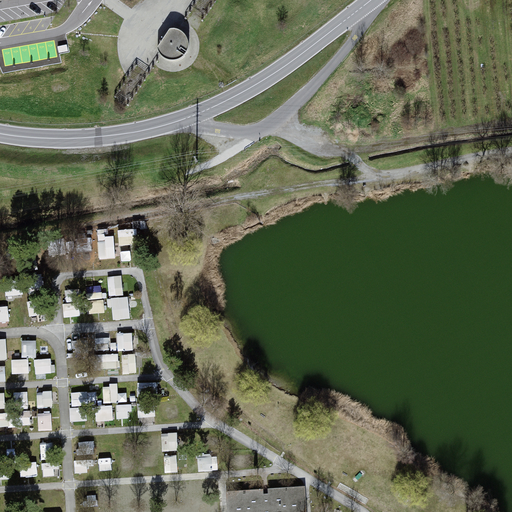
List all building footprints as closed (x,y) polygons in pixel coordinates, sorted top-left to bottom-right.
[(197,0),(191,11),(202,19),(214,0),(197,0)] [(186,56),(189,51),(189,45),(188,40),(185,35),(180,32),(175,30),(169,30),(156,50),(159,55),(162,59),(167,62),(172,63),(177,62),(182,60),(186,56)] [(128,80),(117,97),(128,104),(148,73),(137,66),(128,80)] [(119,243),(137,242),(137,226),(118,227),(119,243)] [(115,255),(114,232),(99,233),(100,256),(115,255)] [(122,259),(131,258),(131,248),(121,248),(122,259)] [(109,293),(123,293),(123,273),(108,273),(109,293)] [(88,284),(88,296),(102,296),(102,284),(88,284)] [(130,316),(130,294),(112,295),(112,317),(130,316)] [(89,296),(88,310),(104,311),(105,297),(89,296)] [(65,301),(66,314),(82,312),(80,299),(65,301)] [(0,323),(9,323),(8,304),(0,304),(0,323)] [(117,330),(118,348),(133,347),(132,330),(117,330)] [(91,331),(74,331),(73,344),(90,344),(91,331)] [(36,337),(22,338),(23,355),(37,354),(36,337)] [(117,364),(117,351),(98,352),(98,364),(117,364)] [(123,371),(137,370),(136,351),(122,352),(123,371)] [(12,357),(13,377),(29,377),(29,356),(12,357)] [(52,356),(35,356),(35,371),(52,371),(52,356)] [(138,394),(158,394),(158,379),(138,380),(138,394)] [(104,400),(127,399),(127,391),(118,391),(118,382),(103,383),(104,400)] [(38,405),(53,404),(53,388),(37,389),(38,405)] [(27,389),(14,389),(15,404),(27,403),(27,389)] [(95,389),(71,390),(72,419),(86,419),(86,403),(96,403),(95,389)] [(130,402),(117,402),(118,416),(130,415),(130,402)] [(97,418),(114,418),(113,403),(97,403),(97,418)] [(39,428),(52,427),(51,409),(38,410),(39,428)] [(8,411),(0,411),(0,424),(8,424),(8,411)] [(178,448),(177,430),(162,430),(162,448),(178,448)] [(42,440),(41,450),(55,451),(56,440),(42,440)] [(164,452),(165,470),(178,469),(177,452),(164,452)] [(198,455),(199,468),(215,467),(215,454),(198,455)] [(99,456),(100,468),(112,467),(112,455),(99,456)] [(76,457),(76,470),(85,470),(85,457),(76,457)] [(22,473),(37,472),(37,462),(22,463),(22,473)] [(302,511),(301,487),(222,492),(223,511),(302,511)]
